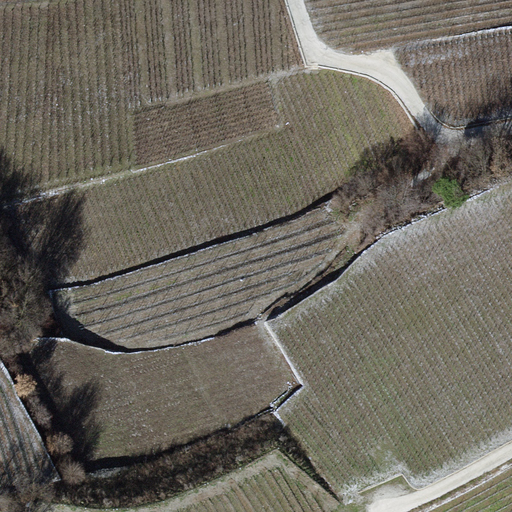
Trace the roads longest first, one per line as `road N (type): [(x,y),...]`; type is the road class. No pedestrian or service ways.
road 1 (track): [(294,0),(313,51),(390,77),(442,134),(511,126)]
road 2 (track): [(511,449),(388,511)]
